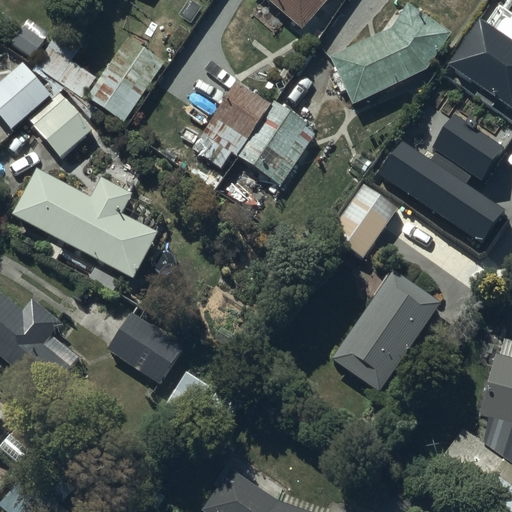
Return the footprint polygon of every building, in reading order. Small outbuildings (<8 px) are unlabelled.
[(258,0),(301,37),(332,0),(258,0)] [(405,15),(392,36),(330,65),(353,112),(425,78),(448,41),(405,15)] [(511,31),(486,16),(450,76),(511,113),(511,31)] [(37,68),(50,50),(55,42),(26,26),(10,53),(37,68)] [(169,66),(126,41),(90,103),(133,128),(169,66)] [(88,103),(101,80),(50,50),(37,73),(88,103)] [(26,68),(0,91),(0,119),(16,137),(56,101),(26,68)] [(233,157),(286,190),(317,139),(237,90),(198,154),(225,170),(233,157)] [(97,138),(74,108),(39,135),(62,164),(97,138)] [(505,156),(449,119),(425,156),(410,146),(386,182),(486,249),(507,217),(477,197),(505,156)] [(93,204),(39,176),(14,223),(137,287),(163,239),(127,220),(138,200),(104,183),(93,204)] [(395,225),(359,200),(331,239),(372,267),(388,244),(383,241),(395,225)] [(441,306),(394,276),(335,370),(383,399),(441,306)] [(0,295),(0,360),(56,406),(81,375),(76,370),(82,364),(61,347),(72,333),(38,306),(28,318),(0,295)] [(145,316),(138,327),(131,322),(109,355),(162,390),(187,353),(155,332),(159,325),(145,316)] [(511,341),(508,340),(483,422),(511,430),(511,341)] [(213,390),(193,376),(171,406),(192,421),(213,390)] [(511,511),(511,461),(467,431),(428,489),(462,511),(511,511)] [(292,511),(279,508),(234,475),(206,511),(292,511)]
